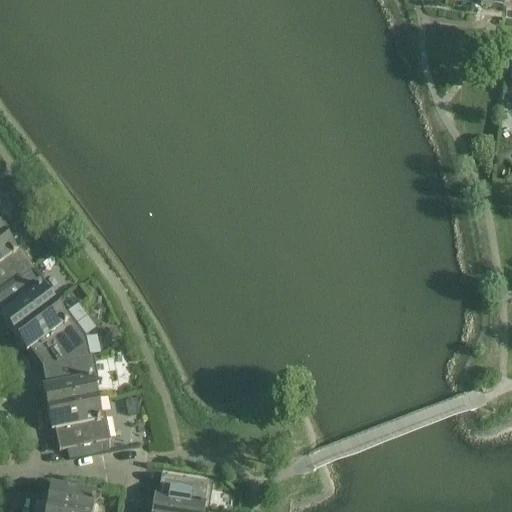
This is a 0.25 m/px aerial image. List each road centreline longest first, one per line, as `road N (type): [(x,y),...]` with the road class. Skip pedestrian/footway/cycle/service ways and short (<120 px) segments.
road 1 (residential): [(34,476),(139,467),(130,511)]
road 2 (residential): [(34,476),(0,353)]
